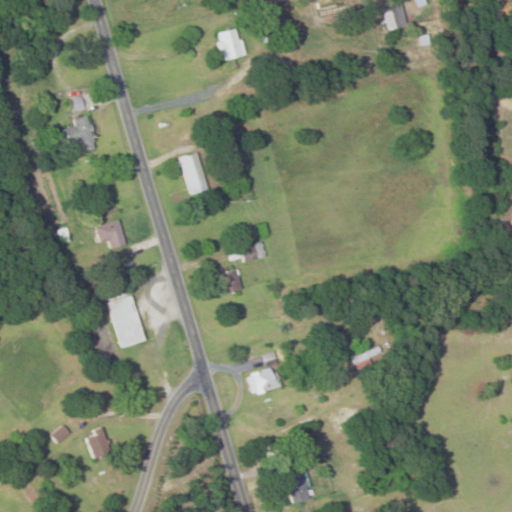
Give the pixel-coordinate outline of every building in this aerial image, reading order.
[(385,29),(398,26),(395,10),(381,13),(385,29)] [(217,32),(221,59),(242,57),(238,30),(217,32)] [(74,113),(83,108),(78,98),(69,103),(74,113)] [(55,146),(90,148),(92,117),(74,116),(73,130),(56,129),(55,146)] [(239,154),(233,135),(215,140),(220,159),(239,154)] [(180,157),(187,194),(206,191),(199,153),(180,157)] [(123,245),(119,221),(95,225),(99,249),(123,245)] [(214,274),(218,295),(240,291),(236,270),(214,274)] [(104,294),(120,348),(143,341),(128,287),(104,294)] [(280,389),(276,368),(246,374),(250,395),(280,389)] [(50,437),(56,443),(67,433),(61,426),(50,437)] [(110,453),(101,429),(83,436),(92,460),(110,453)] [(283,475),(291,502),(312,495),(303,468),(283,475)]
